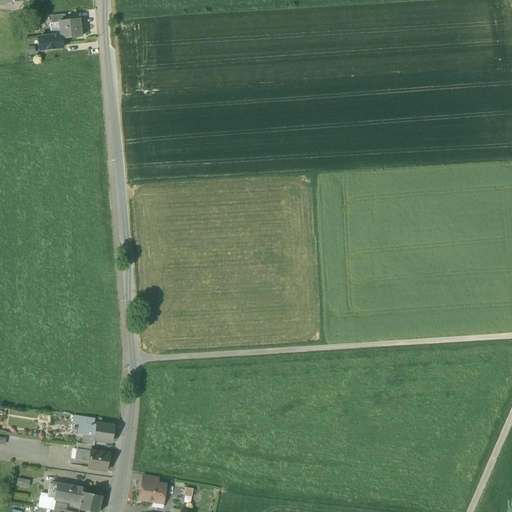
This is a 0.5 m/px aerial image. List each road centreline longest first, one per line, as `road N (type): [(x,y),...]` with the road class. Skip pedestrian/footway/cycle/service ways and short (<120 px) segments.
road 1 (track): [(131,360),(511,336)]
road 2 (unclassified): [(119,181),(135,375),(128,431)]
road 3 (residential): [(105,0),(119,181)]
